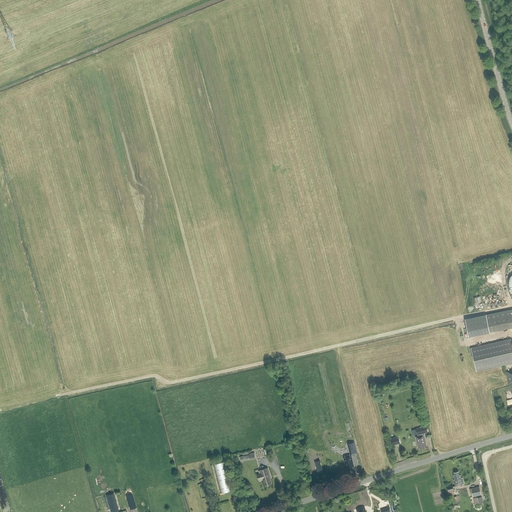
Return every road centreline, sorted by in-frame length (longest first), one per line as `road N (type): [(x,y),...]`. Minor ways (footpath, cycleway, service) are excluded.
road 1 (tertiary): [(274,511),(511,435)]
road 2 (tertiary): [(511,120),(477,0)]
